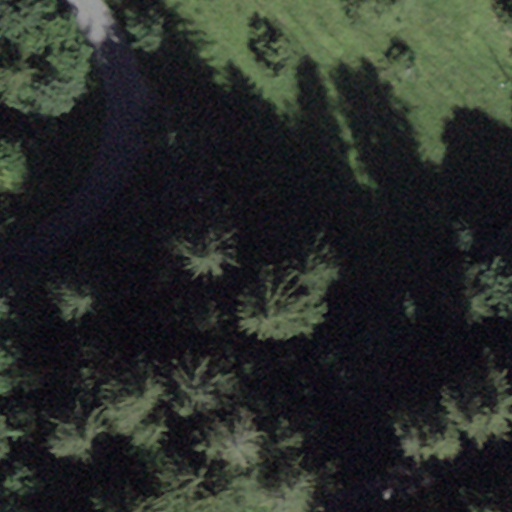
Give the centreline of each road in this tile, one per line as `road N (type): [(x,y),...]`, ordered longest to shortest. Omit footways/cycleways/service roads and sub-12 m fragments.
road 1 (track): [(79,0),(125,72),(119,165),(95,198),(0,253)]
road 2 (track): [(336,511),(511,440)]
